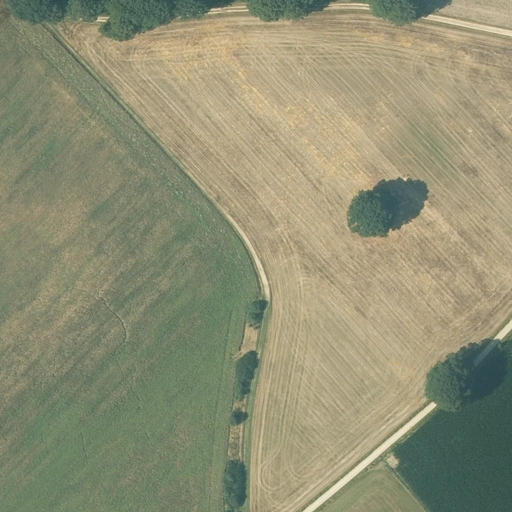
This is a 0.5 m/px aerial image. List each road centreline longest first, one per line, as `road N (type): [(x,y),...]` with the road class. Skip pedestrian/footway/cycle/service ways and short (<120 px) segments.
road 1 (track): [(243,511),(245,437),(265,317),(256,258),(243,234),(29,6)]
road 2 (track): [(88,16),(332,6),(511,36)]
road 3 (track): [(511,332),(444,403),(313,511)]
